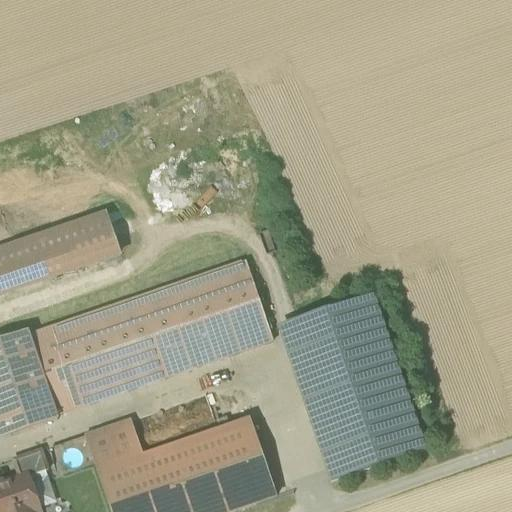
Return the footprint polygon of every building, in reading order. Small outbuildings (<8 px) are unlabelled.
[(0,251),(0,299),(133,253),(118,210),(0,251)] [(0,350),(0,439),(206,366),(178,287),(0,350)] [(312,314),(276,327),(297,386),(320,378),(316,367),(331,362),(321,334),(319,335),(312,314)] [(142,421),(94,437),(119,511),(252,511),(290,499),(263,422),(155,459),(142,421)] [(30,477),(0,488),(0,509),(1,511),(51,511),(55,511),(42,474),(58,468),(52,451),(24,461),(30,477)]
